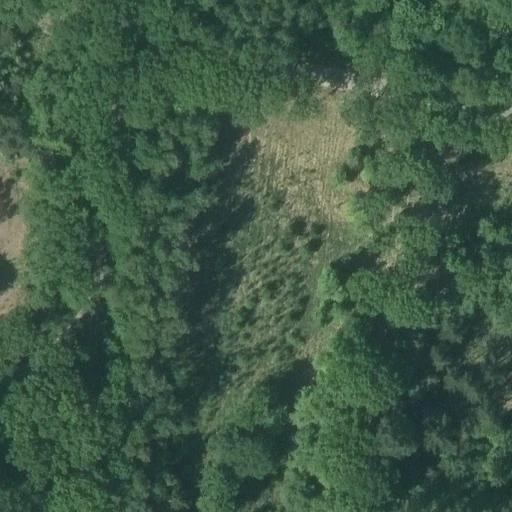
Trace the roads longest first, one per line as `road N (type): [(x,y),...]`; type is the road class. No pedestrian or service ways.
road 1 (unclassified): [(511,112),(125,30),(71,0)]
road 2 (track): [(95,321),(125,30)]
road 3 (track): [(83,511),(95,321)]
